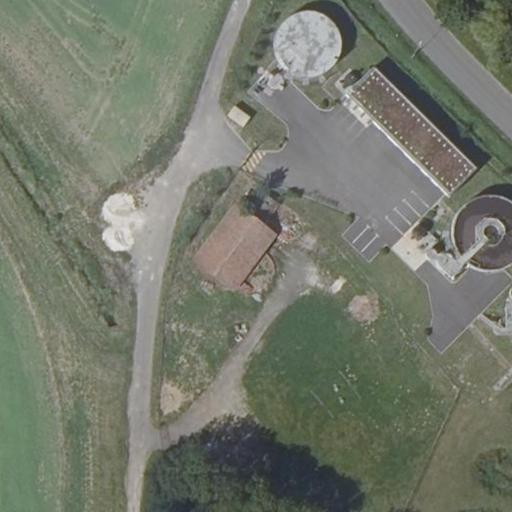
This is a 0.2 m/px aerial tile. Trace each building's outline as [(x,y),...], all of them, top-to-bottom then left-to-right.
[(271,28),(296,89),(349,67),(324,6),(271,28)] [(452,197),(479,168),(372,68),(345,97),(452,197)] [(241,206),(230,199),(198,254),(221,272),(236,271),(267,225),(258,218),(273,195),(258,184),(241,206)] [(484,267),(511,265),(511,205),(450,210),(453,251),(483,249),(484,267)] [(248,311),(240,307),(235,315),(243,319),(248,311)]
